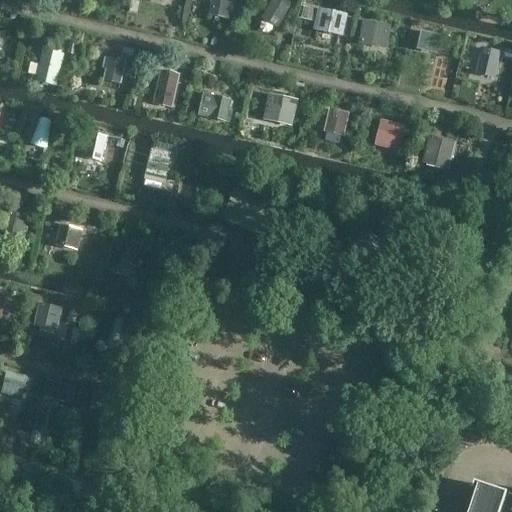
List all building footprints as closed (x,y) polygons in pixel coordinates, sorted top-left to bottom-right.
[(214,0),(212,11),(229,15),(232,0),(214,0)] [(286,8),(288,5),(282,2),(280,5),(273,0),(264,15),(279,24),(287,9),(286,8)] [(338,35),(342,17),(321,12),(317,30),(338,35)] [(390,27),(362,22),(358,46),(386,51),(390,27)] [(418,48),(438,52),(442,34),(422,29),(418,48)] [(492,75),(498,54),(482,49),(477,70),(492,75)] [(55,82),(60,62),(43,58),(39,78),(55,82)] [(103,69),(105,69),(103,78),(120,83),(124,64),(105,59),(103,69)] [(172,100),(177,80),(169,78),(170,75),(162,73),(156,96),(172,100)] [(217,98),(217,101),(202,97),(197,117),(229,124),(232,112),(229,111),(231,101),(217,98)] [(293,104),(274,99),(269,119),(285,122),(288,111),(291,112),(293,104)] [(327,132),(345,136),(350,117),(331,112),(327,132)] [(48,133),(50,124),(37,121),(34,130),(30,140),(48,144),(48,133)] [(374,147),(399,153),(405,127),(380,121),(374,147)] [(90,137),(84,162),(102,166),(108,141),(90,137)] [(429,137),(422,165),(449,172),(456,144),(429,137)] [(166,176),(170,156),(152,152),(147,171),(166,176)] [(269,241),(275,229),(284,209),(238,186),(222,219),(269,241)] [(10,215),(7,229),(6,234),(24,238),(27,228),(23,228),(26,218),(10,215)] [(60,226),(55,248),(78,253),(83,231),(60,226)] [(321,253),(396,288),(411,256),(362,233),(353,251),(327,239),(321,253)] [(132,243),(122,262),(138,270),(149,251),(132,243)] [(50,307),(40,305),(36,321),(40,322),(39,326),(55,329),(59,313),(49,311),(50,307)] [(127,324),(113,321),(111,331),(106,344),(123,348),(125,334),(127,324)] [(1,395),(22,400),(24,392),(29,394),(33,381),(27,379),(27,378),(7,373),(1,395)] [(69,403),(72,388),(50,383),(46,398),(69,403)] [(95,391),(90,411),(117,417),(121,397),(95,391)] [(499,511),(505,496),(473,486),(463,511),(499,511)]
